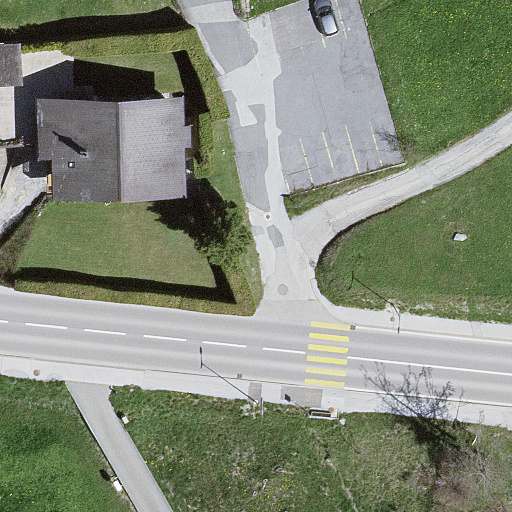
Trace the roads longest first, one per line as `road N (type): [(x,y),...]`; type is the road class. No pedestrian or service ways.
road 1 (secondary): [(511,372),(0,326)]
road 2 (unknown): [(294,261),(236,0)]
road 3 (unknown): [(80,334),(173,511)]
